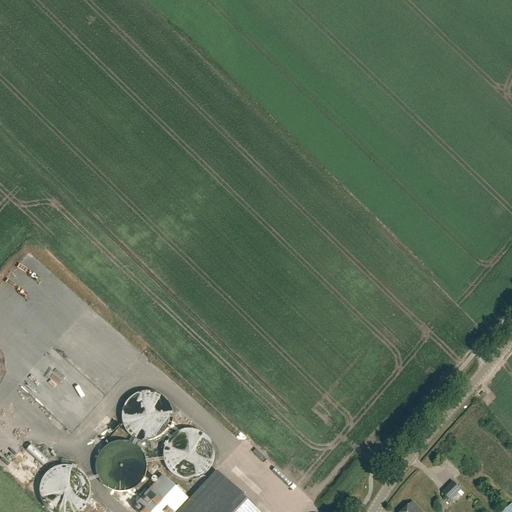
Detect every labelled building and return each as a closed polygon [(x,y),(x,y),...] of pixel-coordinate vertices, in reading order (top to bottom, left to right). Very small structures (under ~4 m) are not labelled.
[(124,430),(126,432),(127,434),(128,435),(130,437),(132,438),(134,439),(136,440),(138,441),(140,442),(142,442),(144,442),(147,443),(149,442),(151,442),(153,442),(155,441),(157,440),(159,439),(161,438),(163,436),(165,435),(166,433),(168,431),(169,430),(170,428),(171,425),(171,423),(172,421),(172,419),(172,417),(172,414),(172,412),(171,410),(170,408),(170,406),(168,404),(167,402),(166,400),(164,399),(163,397),(161,396),(159,395),(157,394),(155,393),(153,392),(151,392),(148,391),(146,391),(144,391),(142,392),(139,392),(137,393),(135,394),(133,395),(131,396),(130,397),(128,399),(127,401),(125,402),(124,404),(123,406),(122,408),(122,411),(121,413),(121,415),(121,417),(121,419),(121,422),(122,424),(122,426),(123,428),(124,430)] [(170,473),(172,475),(174,476),(175,477),(177,478),(179,479),(182,480),(184,480),(186,480),(188,481),(190,480),(193,480),(195,480),(197,479),(199,478),(201,477),(203,476),(205,474),(206,473),(208,471),(209,469),(210,467),(211,465),(212,463),(213,461),(213,459),(213,457),(213,455),(213,452),(213,450),(213,448),(212,446),(211,444),(210,442),(209,440),(207,438),(206,437),(204,435),(202,434),(200,432),(198,431),(196,431),(194,430),(192,429),(190,429),(187,429),(185,429),(183,430),(181,430),(179,431),(177,432),(175,433),(173,434),(171,435),(169,437),(168,439),(166,440),(165,442),(164,444),(163,446),(163,449),(162,451),(162,453),(162,455),(162,458),(163,460),(163,462),(164,464),(165,466),(166,468),(167,470),(168,472),(170,473)] [(122,441),(120,441),(119,441),(117,442),(115,442),(113,442),(112,443),(110,444),(108,444),(107,445),(106,446),(104,447),(103,449),(101,450),(100,451),(99,453),(98,454),(97,456),(97,457),(96,459),(96,461),(95,462),(95,464),(95,466),(95,468),(95,470),(95,471),(95,472),(96,474),(96,476),(97,477),(98,479),(99,480),(100,482),(101,483),(102,485),(104,486),(106,488),(108,489),(109,490),(111,491),(112,491),(115,492),(117,492),(119,492),(120,492),(122,492),(124,492),(126,492),(127,491),(129,491),(131,490),(132,489),(135,488),(137,486),(138,485),(139,484),(140,483),(142,481),(142,480),(143,478),(144,476),(145,475),(145,472),(146,470),(146,469),(146,467),(146,465),(146,463),(145,462),(145,460),(145,459),(144,457),(143,455),(142,453),(140,451),(139,450),(138,449),(137,447),(135,446),(133,445),(132,444),(130,443),(128,443),(127,442),(124,442),(122,441)] [(32,445),(27,450),(44,465),(49,460),(32,445)] [(15,459),(11,463),(23,474),(27,469),(15,459)] [(47,510),(48,511),(49,511),(79,511),(81,510),(83,509),(84,507),(85,506),(87,504),(88,502),(88,500),(89,497),(89,495),(90,493),(90,491),(90,489),(89,487),(89,484),(88,482),(87,480),(86,478),(85,476),(84,475),(82,473),(81,471),(79,470),(77,469),(75,468),(73,467),(71,466),(68,466),(66,466),(64,465),(62,466),(59,466),(57,466),(55,467),(53,468),(51,469),(49,470),(47,472),(46,473),(44,475),(43,477),(42,479),(41,481),(40,483),(39,485),(39,487),(39,490),(38,492),(39,494),(39,496),(40,499),(40,501),(41,503),(42,505),(44,507),(45,508),(47,510)] [(132,507),(136,511),(175,511),(188,499),(162,475),(132,507)] [(260,511),(222,476),(188,511),(260,511)] [(461,490),(453,482),(442,493),(450,501),(461,490)] [(425,511),(413,500),(401,511),(425,511)]
